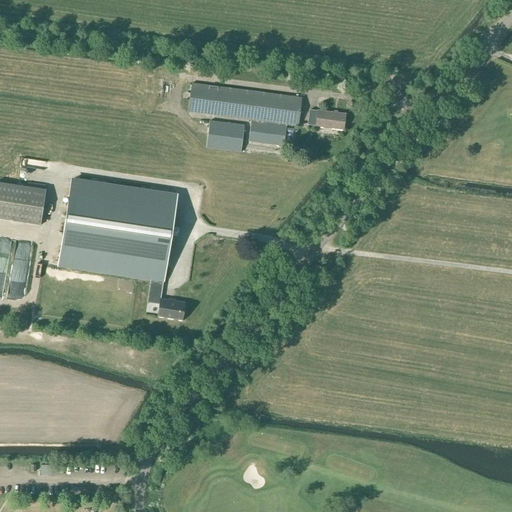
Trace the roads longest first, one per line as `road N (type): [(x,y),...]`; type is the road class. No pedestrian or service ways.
road 1 (tertiary): [(138,511),(149,461),(192,399),(511,12)]
road 2 (unknown): [(318,248),(511,271)]
